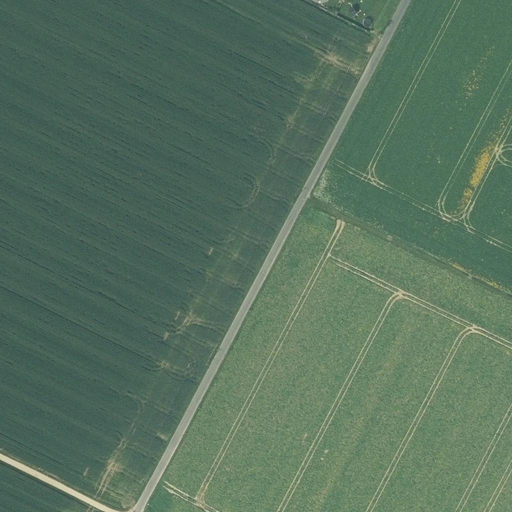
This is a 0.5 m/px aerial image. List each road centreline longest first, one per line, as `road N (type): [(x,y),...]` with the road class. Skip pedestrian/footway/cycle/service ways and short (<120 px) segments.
road 1 (residential): [(136,511),(406,0)]
road 2 (track): [(0,453),(120,511)]
